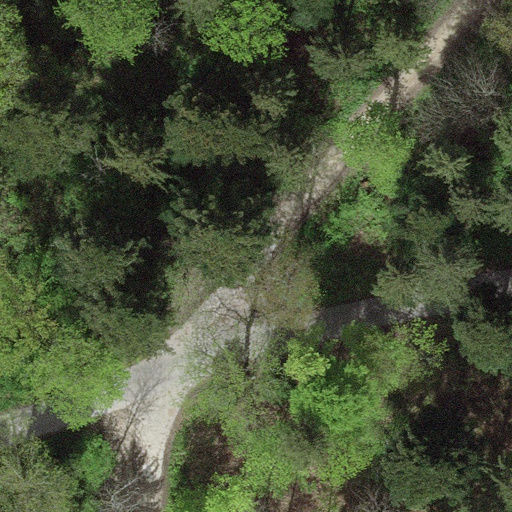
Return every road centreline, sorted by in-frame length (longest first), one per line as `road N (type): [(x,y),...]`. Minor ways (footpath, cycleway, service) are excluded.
road 1 (unclassified): [(511,279),(286,330),(0,427)]
road 2 (track): [(163,369),(485,0)]
road 3 (track): [(163,369),(143,451),(139,511)]
